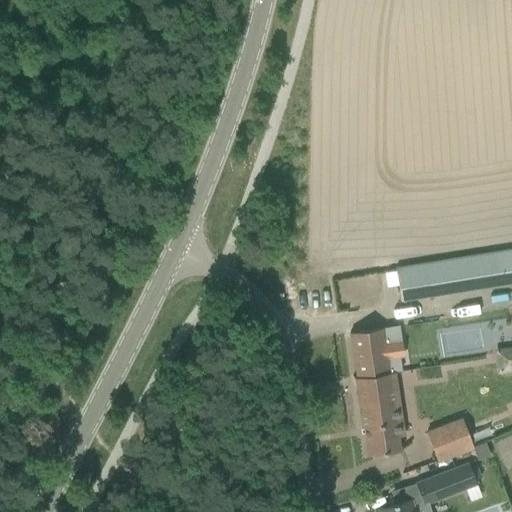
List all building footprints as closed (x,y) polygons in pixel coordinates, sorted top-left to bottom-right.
[(511,249),(394,268),(399,301),(511,282),(511,249)] [(355,378),(353,377),(361,428),(362,427),(367,456),(399,451),(394,423),(401,422),(393,372),(387,373),(381,329),(349,333),(355,378)] [(511,344),(489,348),(493,372),(511,369),(511,344)] [(425,433),(436,461),(472,447),(461,419),(425,433)] [(168,424),(159,440),(158,440),(158,441),(164,445),(160,452),(161,453),(162,452),(173,458),(174,457),(173,457),(187,433),(188,434),(189,433),(177,426),(178,425),(176,425),(175,427),(169,423),(168,424)] [(484,443),(472,447),(476,459),(488,454),(484,443)] [(467,463),(414,484),(419,497),(422,505),(427,503),(475,484),(467,463)] [(393,504),(377,509),(377,511),(429,511),(427,503),(422,505),(419,497),(393,504)]
